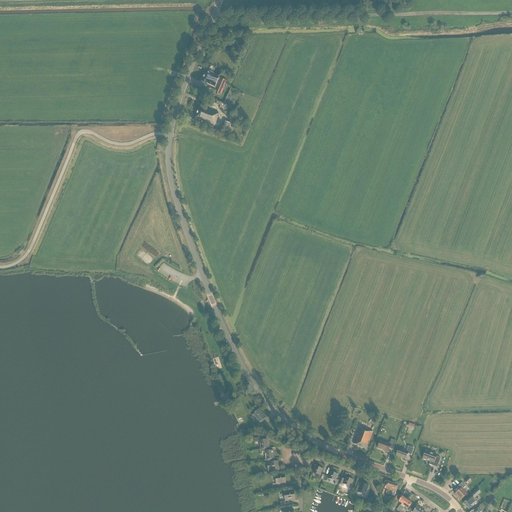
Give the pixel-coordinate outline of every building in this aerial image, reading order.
[(205,72),(201,81),(215,87),(219,78),(212,75),(213,73),(207,70),(206,73),(205,72)] [(222,78),(216,94),(221,96),(227,80),(222,78)] [(218,117),(217,117),(218,113),(208,109),(207,110),(204,109),(204,110),(199,108),(195,119),(199,120),(202,121),(202,123),(214,127),(218,117)] [(226,399),(228,402),(232,400),(228,393),(224,395),(226,399)] [(252,415),(259,424),(266,418),(259,409),(252,415)] [(367,444),(368,444),(373,432),(360,427),(353,444),(357,446),(365,449),(367,444)] [(260,441),(261,449),(268,448),(268,449),(269,448),(268,440),(263,441),(262,437),(254,439),(254,442),(260,441)] [(390,449),(393,450),(395,444),(392,443),(391,445),(380,441),(378,448),(385,451),(388,453),(390,449)] [(408,454),(411,455),(414,448),(408,447),(406,452),(398,449),(396,456),(406,459),(408,454)] [(268,452),(268,449),(268,448),(261,449),(259,449),(260,453),(265,452),(266,460),(273,459),(274,459),(273,451),(268,452)] [(429,465),(437,467),(440,458),(436,457),(437,455),(426,451),(425,455),(424,455),(423,459),(430,462),(429,465)] [(265,460),(265,464),(267,464),(268,472),(280,470),(278,462),(273,462),(273,459),(266,460),(265,460)] [(312,473),(320,476),(323,469),(315,466),(312,473)] [(330,472),(328,479),(336,482),(334,484),(337,485),(339,481),(336,480),(338,475),(330,472)] [(286,483),(285,475),(283,475),(282,473),(276,474),(276,476),(275,476),(276,484),(286,483)] [(343,484),(351,487),(353,480),(345,477),(343,484)] [(386,493),(389,494),(390,491),(393,483),(387,482),(385,488),(387,489),(386,493)] [(358,490),(366,493),(369,486),(361,483),(358,490)] [(396,493),(398,485),(393,483),(390,491),(391,491),(389,494),(392,495),(393,491),(396,493)] [(458,487),(460,489),(455,494),(460,500),(467,494),(463,489),(465,486),(462,483),(458,487)] [(292,490),(290,491),(290,492),(283,493),(285,501),(295,499),(294,491),(292,491),(292,490)] [(475,505),(472,501),(477,497),(475,494),(467,500),(463,503),(469,510),(475,505)] [(493,498),(491,495),(485,501),(487,504),(488,504),(494,498),(493,498)] [(401,506),(400,505),(397,510),(399,511),(407,500),(402,497),(399,502),(402,504),(401,506)] [(408,509),(412,504),(407,500),(399,511),(401,511),(404,508),(405,506),(408,509)]
